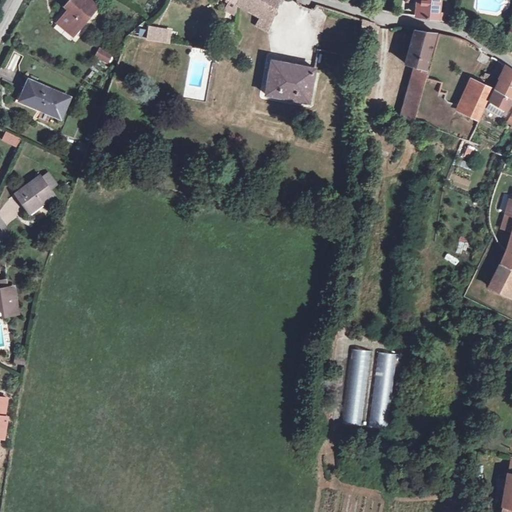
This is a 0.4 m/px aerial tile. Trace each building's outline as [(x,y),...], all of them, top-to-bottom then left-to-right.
[(56,23),(72,35),(94,7),(84,0),(67,0),(66,2),(70,5),(56,23)] [(235,2),(232,0),(226,0),(226,5),(233,9),(235,2)] [(236,0),(235,2),(260,16),(267,20),(273,0),(236,0)] [(435,10),(436,0),(415,0),(414,14),(416,14),(425,17),(440,22),(441,11),(435,10)] [(354,15),(353,26),(371,32),(373,22),(354,15)] [(267,20),(260,16),(255,23),(264,28),(267,20)] [(133,32),(158,36),(161,26),(139,21),(133,32)] [(434,34),(416,32),(410,65),(415,67),(397,124),(412,126),(415,116),(429,70),(426,69),(434,34)] [(410,65),(416,32),(411,32),(405,63),(410,65)] [(110,55),(98,49),(94,57),(107,63),(110,55)] [(15,71),(21,55),(15,52),(8,68),(15,71)] [(314,86),(316,68),(270,60),(267,93),(314,101),(314,86)] [(511,70),(504,65),(497,82),(511,89),(511,70)] [(30,79),(24,91),(21,100),(37,107),(46,111),(60,117),(69,95),(30,79)] [(511,101),(511,89),(497,82),(488,102),(491,103),(506,110),(508,111),(511,101)] [(459,117),(474,123),(485,101),(489,91),(473,84),(459,117)] [(506,110),(491,103),(487,111),(502,118),(506,110)] [(46,111),(37,107),(34,114),(43,118),(46,111)] [(6,130),(1,140),(17,148),(22,139),(6,130)] [(73,162),(81,165),(89,145),(81,142),(73,162)] [(476,158),(473,146),(462,149),(465,161),(476,158)] [(40,199),(43,202),(55,193),(50,187),(57,182),(49,172),(42,177),(40,174),(17,192),(29,208),(40,199)] [(40,199),(29,208),(34,214),(45,205),(43,202),(40,199)] [(511,202),(506,200),(500,215),(503,216),(496,234),(508,239),(494,269),(511,275),(511,202)] [(490,278),(511,286),(511,275),(494,269),(490,278)] [(511,291),(511,286),(490,278),(484,292),(506,301),(511,291)] [(0,308),(3,308),(4,316),(18,313),(13,287),(7,288),(5,281),(0,281),(0,308)] [(363,425),(370,350),(351,348),(343,423),(363,425)] [(376,352),(370,428),(390,429),(396,354),(376,352)] [(0,437),(4,438),(7,421),(8,416),(0,414),(0,412),(5,414),(8,397),(0,395),(0,437)] [(511,473),(508,472),(502,507),(511,509),(511,473)]
